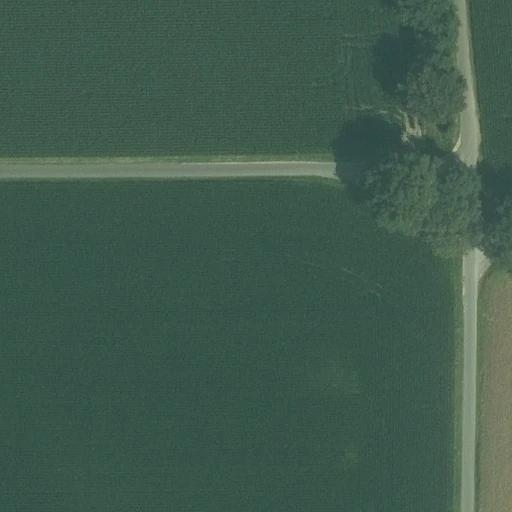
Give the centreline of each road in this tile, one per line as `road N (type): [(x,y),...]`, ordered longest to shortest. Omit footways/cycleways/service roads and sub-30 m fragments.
road 1 (residential): [(0,159),(356,162),(372,170)]
road 2 (residential): [(469,213),(464,511)]
road 3 (residential): [(456,0),(468,164)]
